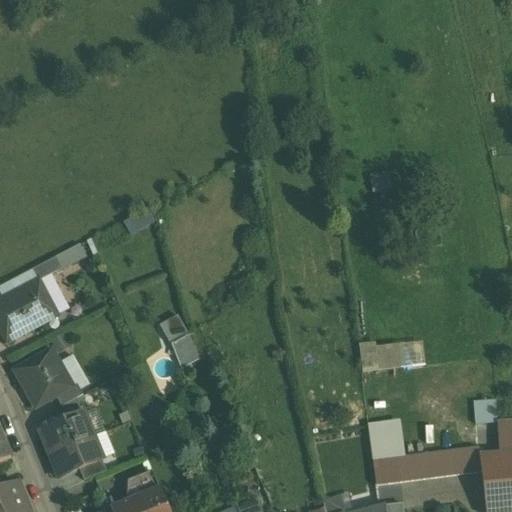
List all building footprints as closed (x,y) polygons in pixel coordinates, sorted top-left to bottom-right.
[(77,248),(56,260),(61,270),(83,259),(77,248)] [(56,259),(32,271),(38,283),(51,277),(61,271),(61,270),(56,260),(56,259)] [(38,283),(0,303),(0,330),(7,344),(57,318),(50,305),(62,299),(51,277),(38,283)] [(161,328),(171,347),(187,338),(177,319),(161,328)] [(187,338),(171,347),(181,371),(198,363),(187,338)] [(72,389),(51,353),(14,374),(35,411),(54,399),(72,390),(72,389)] [(72,390),(54,399),(60,410),(82,397),(76,387),(72,389),(72,390)] [(76,401),(56,413),(61,426),(83,417),(76,401)] [(61,426),(42,433),(52,456),(92,439),(83,417),(61,426)] [(511,421),(499,422),(502,457),(511,456),(511,421)] [(400,425),(370,429),(375,467),(405,463),(400,425)] [(1,439),(0,439),(0,466),(11,461),(1,439)] [(92,439),(52,456),(61,479),(79,471),(102,462),(92,439)] [(405,463),(375,467),(378,488),(482,476),(480,460),(479,454),(405,463)] [(511,511),(511,456),(502,457),(480,460),(482,476),(485,511),(511,511)] [(102,462),(79,471),(84,482),(106,473),(102,462)] [(0,493),(0,511),(27,511),(18,486),(0,493)] [(168,511),(159,490),(109,511),(168,511)] [(260,511),(257,502),(236,510),(237,511),(260,511)]
